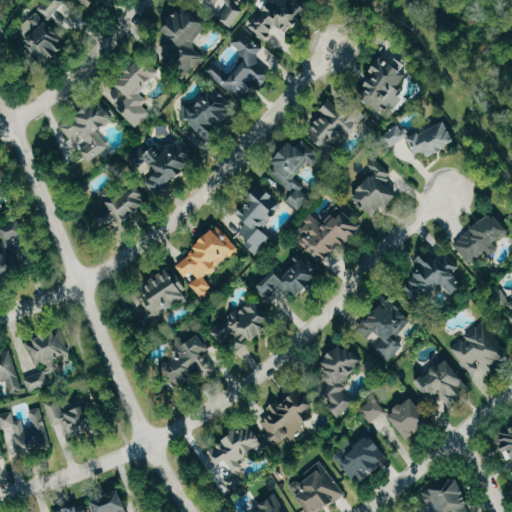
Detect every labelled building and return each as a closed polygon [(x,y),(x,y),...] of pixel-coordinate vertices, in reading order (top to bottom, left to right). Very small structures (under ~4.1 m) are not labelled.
[(60,5),(54,0),(48,0),(38,11),(48,20),(60,5)] [(208,0),(205,5),(215,10),(221,0),(208,0)] [(316,7),(310,0),(284,0),(253,23),(267,43),(316,7)] [(232,28),(245,11),(234,3),(221,19),(232,28)] [(210,25),(187,4),(175,18),(176,19),(160,37),(196,69),(208,56),(194,43),(210,25)] [(28,49),(55,64),(72,34),(34,13),(23,33),(34,39),(28,49)] [(233,41),(249,58),(231,76),(216,61),(209,69),(243,103),(251,95),(246,90),(257,79),(262,85),(277,71),(263,57),(269,52),(246,29),(233,41)] [(360,95),(383,110),(408,71),(393,61),(397,55),(386,48),(371,71),(374,73),(360,95)] [(142,92),(163,69),(147,55),(119,86),(130,95),(118,108),(138,126),(152,112),(144,105),(149,99),(142,92)] [(209,138),(238,111),(214,85),(184,113),(209,138)] [(99,131),(117,118),(103,98),(63,126),(88,161),(110,146),(99,131)] [(311,133),(330,150),(348,131),(351,134),(370,113),(356,101),(347,110),(334,98),(324,110),(328,114),(311,133)] [(410,136),(420,154),(429,149),(433,155),(460,140),(445,115),(409,135),(403,124),(383,135),(390,147),(410,136)] [(193,162),(174,144),(165,154),(147,137),(130,155),(154,177),(147,185),(160,197),(193,162)] [(298,179),(321,153),(304,139),(300,144),(295,140),(277,161),(280,163),(273,172),(287,184),(284,187),(293,195),(289,200),(300,210),(315,193),(298,179)] [(387,185),(394,170),(374,160),(355,199),(385,213),(396,189),(387,185)] [(102,193),(109,204),(94,213),(106,231),(151,203),(140,185),(123,196),(116,184),(102,193)] [(240,214),(244,218),(234,229),(258,251),(273,235),(264,227),(286,203),(267,185),(240,214)] [(364,224),(348,209),(340,218),(335,214),(325,224),(314,214),(302,227),(309,234),(302,241),(327,264),(364,224)] [(455,239),(470,263),(489,251),(491,255),(500,250),(495,242),(511,232),(499,212),(455,239)] [(0,254),(0,278),(20,273),(10,239),(25,235),(21,219),(0,225),(0,227),(7,253),(0,254)] [(177,265),(188,277),(194,271),(200,277),(193,283),(204,296),(215,286),(207,278),(240,247),(220,225),(177,265)] [(445,283),(455,296),(468,286),(457,271),(461,268),(451,255),(443,261),(432,247),(416,260),(423,268),(415,273),(420,279),(417,281),(428,296),(445,283)] [(258,286),(269,297),(281,286),(290,296),(296,290),(302,296),(322,277),(302,256),(284,273),(278,267),(258,286)] [(133,293),(143,309),(138,312),(145,324),(192,295),(174,267),(133,293)] [(268,325),(266,323),(272,315),(252,301),(244,312),(238,308),(218,336),(228,344),(235,335),(243,341),(248,334),(257,340),(268,325)] [(391,361),(408,343),(399,335),(411,322),(389,301),(362,330),(371,338),(379,330),(387,339),(378,349),(391,361)] [(452,348),(473,375),(481,369),(488,378),(511,358),(511,355),(485,321),(452,348)] [(31,347),(39,372),(25,376),(30,392),(53,384),(47,364),(71,357),(63,330),(38,338),(39,344),(31,347)] [(180,355),(160,365),(171,386),(216,363),(201,334),(185,342),(182,337),(173,342),(180,355)] [(340,417),(355,402),(341,388),(367,361),(346,340),(319,369),(329,379),(320,388),(331,398),(326,403),(340,417)] [(0,380),(7,379),(11,393),(24,389),(13,347),(0,350),(0,380)] [(417,382),(431,400),(438,394),(449,408),(467,394),(460,384),(467,380),(450,358),(417,382)] [(279,405),(277,402),(267,409),(272,417),(263,423),(269,431),(265,433),(275,448),(307,427),(305,424),(314,418),(310,411),(316,406),(305,388),(279,405)] [(54,426),(65,422),(71,440),(101,430),(90,397),(63,406),(61,398),(46,403),(54,426)] [(362,409),(373,422),(387,410),(376,397),(362,409)] [(432,423),(416,397),(391,412),(407,438),(432,423)] [(30,410),(36,430),(17,435),(24,458),(55,449),(43,406),(30,410)] [(17,425),(14,411),(0,413),(0,417),(3,428),(17,425)] [(207,452),(217,466),(227,459),(237,473),(246,467),(242,461),(266,444),(251,422),(207,452)] [(511,425),(502,429),(511,456),(511,458),(509,460),(511,467),(511,425)] [(357,485),(385,465),(382,461),(390,456),(373,431),(337,457),(357,485)] [(0,462),(9,459),(0,433),(0,462)] [(323,511),(346,494),(325,467),(302,485),(298,479),(291,485),(312,511),(323,511)] [(461,475),(431,488),(440,511),(470,511),(467,505),(473,503),(461,475)] [(262,501),(264,506),(255,511),(289,511),(280,493),(262,501)]
